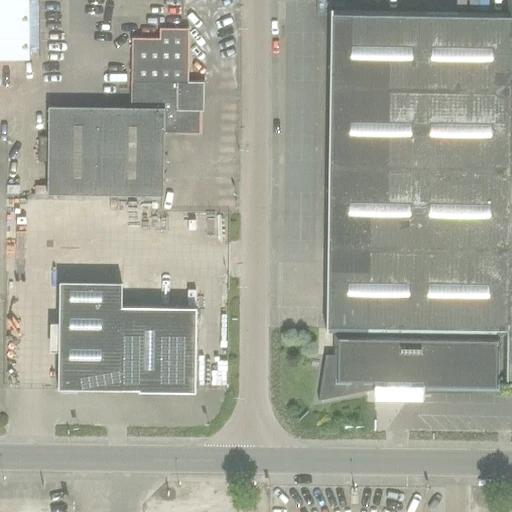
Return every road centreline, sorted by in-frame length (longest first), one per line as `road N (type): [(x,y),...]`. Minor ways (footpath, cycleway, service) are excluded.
road 1 (unclassified): [(254,462),(250,0)]
road 2 (unclassified): [(254,462),(511,466)]
road 3 (unclassified): [(0,458),(254,462)]
